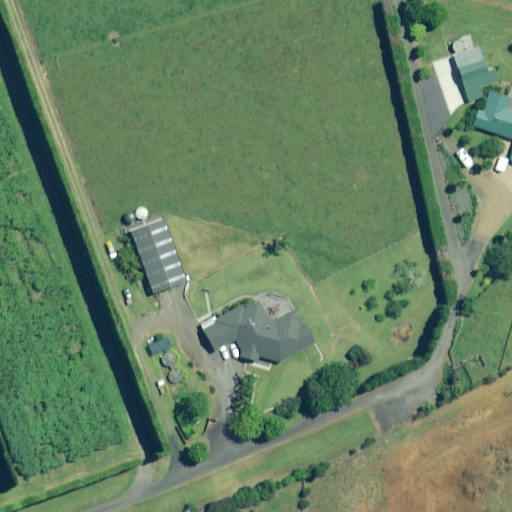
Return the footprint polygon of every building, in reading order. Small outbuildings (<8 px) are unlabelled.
[(511,83),(507,99),(485,91),(473,126),(511,140),(511,142),(506,160),(511,161),(511,83)] [(142,218),(142,217),(143,217),(144,216),(144,215),(145,214),(145,213),(145,212),(144,210),(144,209),(143,209),(143,208),(142,207),(141,207),(140,206),(139,206),(138,206),(137,207),(136,207),(135,208),(134,208),(133,209),(133,210),(132,211),(132,212),(132,213),(133,214),(133,215),(134,216),(134,217),(135,218),(136,218),(137,219),(138,219),(139,219),(140,219),(142,226),(128,231),(151,294),(183,282),(161,220),(145,225),(142,218)] [(212,352),(233,341),(239,352),(239,357),(255,362),(257,357),(278,362),(312,343),(293,310),(274,321),(264,319),(256,302),(241,309),(240,306),(214,319),(213,317),(198,324),(212,352)] [(167,347),(163,338),(147,347),(152,356),(167,347)] [(172,365),(173,364),(173,363),(173,362),(174,360),(174,359),(173,358),(173,357),(172,356),(171,355),(170,354),(169,353),(168,353),(167,353),(166,353),(164,353),(163,354),(162,354),(161,355),(160,356),(160,357),(160,358),(159,360),(159,361),(160,362),(160,363),(161,364),(162,365),(163,366),(164,367),(165,367),(166,367),(167,367),(168,367),(170,372),(169,373),(169,374),(168,375),(168,376),(168,377),(169,379),(169,380),(170,381),(171,381),(171,382),(172,383),(174,383),(175,383),(176,383),(177,383),(178,382),(179,381),(180,381),(180,380),(181,379),(181,378),(181,376),(181,375),(181,374),(180,373),(180,372),(179,371),(178,371),(177,370),(176,370),(175,370),(174,370),(172,365)]
